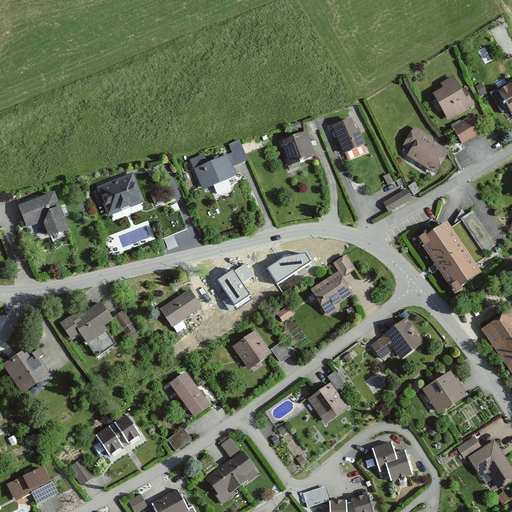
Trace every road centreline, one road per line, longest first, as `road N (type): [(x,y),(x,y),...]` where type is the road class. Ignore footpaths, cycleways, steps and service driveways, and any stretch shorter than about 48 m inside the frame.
road 1 (residential): [(364,236),(287,232),(20,294)]
road 2 (residential): [(242,415),(289,481),(299,483),(370,432),(400,431),(438,485),(406,511)]
road 3 (residential): [(242,415),(416,285)]
road 4 (residential): [(81,511),(242,415)]
road 5 (residential): [(364,236),(511,152)]
road 6 (residential): [(511,411),(416,285)]
